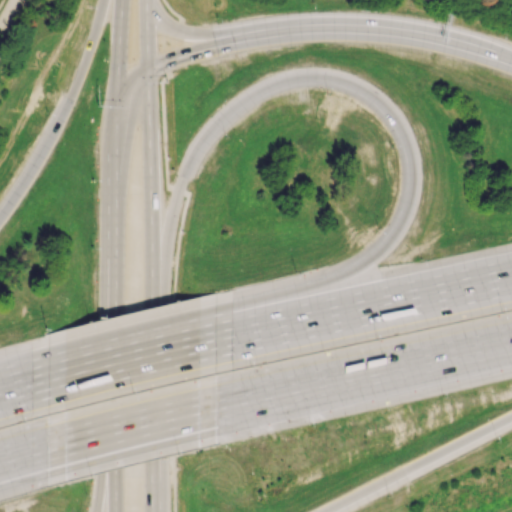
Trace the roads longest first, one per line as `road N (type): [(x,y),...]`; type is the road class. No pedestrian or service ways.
road 1 (motorway): [(151,300),(170,211),(199,144),(259,90),(306,76),(368,91),(400,126),(412,163),(400,225),(367,260),(338,276)]
road 2 (motorway): [(215,428),(511,350)]
road 3 (motorway): [(511,275),(214,340)]
road 4 (motorway): [(215,404),(511,342)]
road 5 (motorway): [(511,62),(374,31),(271,34)]
road 6 (motorway): [(104,0),(76,86),(0,217)]
road 7 (primary): [(151,300),(147,68)]
road 8 (motorway): [(322,511),(511,416)]
road 9 (motorway): [(215,310),(47,357)]
road 10 (motorway): [(48,473),(215,428)]
road 11 (motorway): [(48,445),(215,404)]
road 12 (motorway): [(214,340),(47,379)]
road 13 (primary): [(116,91),(115,258)]
road 14 (primary): [(151,459),(151,308)]
road 15 (primary): [(115,317),(115,468)]
road 16 (motorway): [(271,34),(175,32),(145,4)]
road 17 (motorway): [(271,34),(147,68)]
road 18 (motorway): [(338,276),(215,310)]
